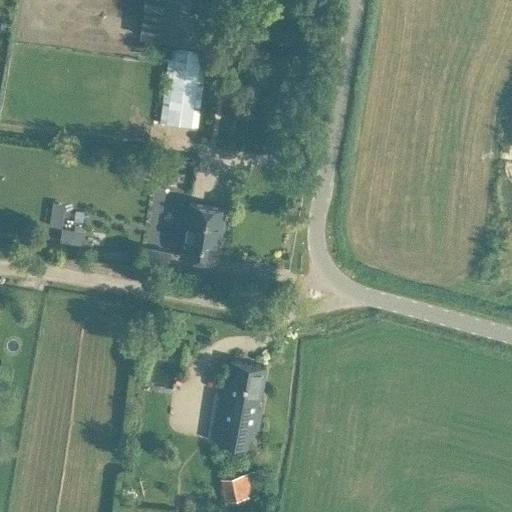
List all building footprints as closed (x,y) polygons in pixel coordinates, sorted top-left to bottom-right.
[(165,0),(160,37),(209,43),(213,0),(165,0)] [(170,45),(160,121),(197,126),(207,50),(170,45)] [(218,64),(215,78),(229,80),(231,66),(218,64)] [(227,124),(227,99),(213,100),(214,124),(227,124)] [(181,254),(216,259),(225,208),(189,202),(181,254)] [(61,228),(63,216),(50,214),(48,226),(61,228)] [(61,228),(60,241),(71,242),(73,229),(61,228)] [(141,247),(138,267),(166,271),(169,251),(141,247)] [(152,326),(154,316),(144,314),(142,325),(152,326)] [(165,353),(168,340),(151,337),(148,350),(165,353)] [(222,391),(214,440),(254,446),(257,426),(262,399),(260,398),(262,385),(266,366),(231,360),(227,379),(225,392),(222,391)] [(254,470),(221,477),(225,499),(259,492),(254,470)]
